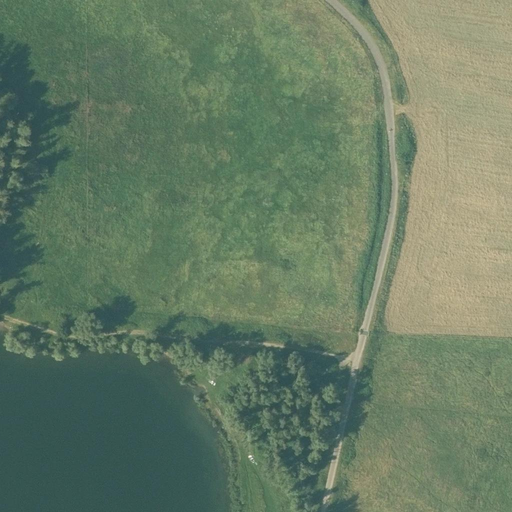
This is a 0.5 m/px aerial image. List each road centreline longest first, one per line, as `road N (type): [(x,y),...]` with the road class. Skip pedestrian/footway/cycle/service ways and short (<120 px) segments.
road 1 (unclassified): [(329,0),(377,59),(394,203),(324,511)]
road 2 (track): [(357,366),(278,346),(71,335),(0,315)]
